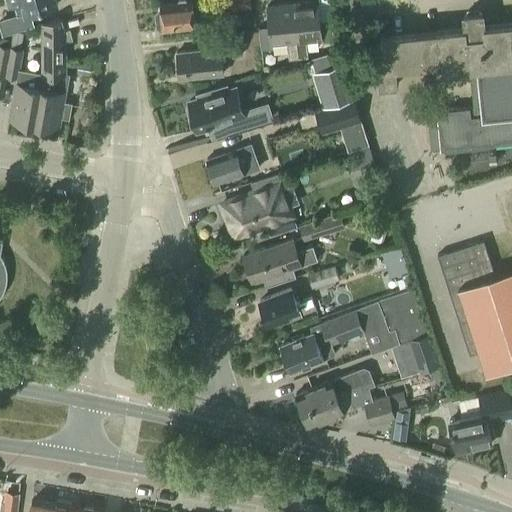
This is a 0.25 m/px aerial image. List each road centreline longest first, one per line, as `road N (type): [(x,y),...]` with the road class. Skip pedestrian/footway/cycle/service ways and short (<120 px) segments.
road 1 (secondary): [(460,511),(426,489),(85,402)]
road 2 (secondary): [(78,456),(365,511)]
road 3 (residential): [(226,402),(170,211),(120,183)]
road 4 (residential): [(85,402),(120,183)]
road 5 (residential): [(120,183),(115,0)]
road 6 (residential): [(120,183),(0,160)]
